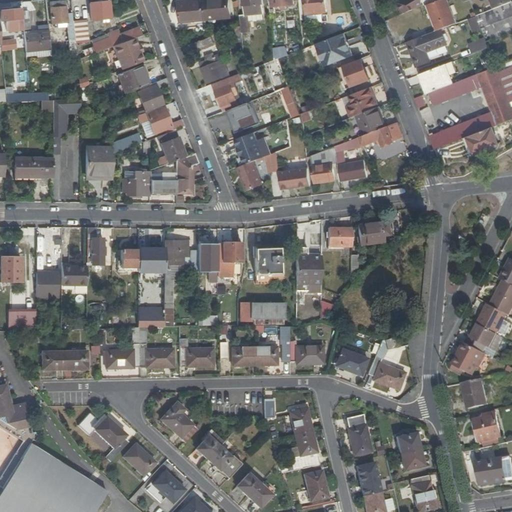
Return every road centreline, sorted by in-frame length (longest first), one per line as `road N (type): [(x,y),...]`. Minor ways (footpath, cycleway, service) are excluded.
road 1 (residential): [(230,214),(0,213)]
road 2 (residential): [(230,214),(150,0)]
road 3 (residential): [(107,392),(319,384)]
road 4 (residential): [(363,0),(437,197)]
road 5 (residential): [(437,197),(230,214)]
road 6 (residential): [(234,511),(107,392)]
road 7 (residential): [(430,355),(511,204)]
road 8 (residential): [(430,355),(437,197)]
road 9 (residential): [(319,384),(348,511)]
road 10 (residential): [(319,384),(438,427)]
